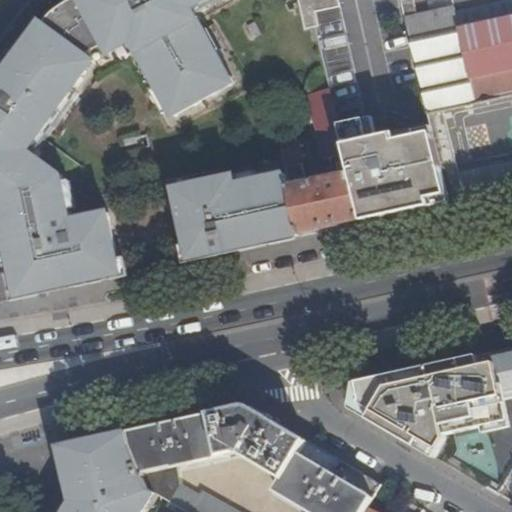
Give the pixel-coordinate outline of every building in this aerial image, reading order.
[(0,85),(0,210),(1,211),(19,300),(122,277),(109,216),(72,224),(62,177),(29,154),(95,63),(132,42),(174,117),(234,84),(192,9),(208,0),(77,0),(79,1),(57,14),(47,28),(45,26),(0,85)] [(299,0),(308,31),(321,28),(318,14),(342,9),(339,0),(299,0)] [(400,0),(401,5),(405,21),(417,18),(412,0),(400,0)] [(454,10),(417,18),(405,21),(406,25),(411,41),(511,18),(511,3),(456,15),(454,10)] [(432,129),(451,206),(465,202),(442,114),(511,98),(511,18),(411,41),(432,129)] [(283,153),(288,176),(301,238),(364,224),(341,127),(332,91),(312,96),(327,161),(333,160),(337,179),(307,185),(300,150),(283,153)] [(366,123),(341,127),(364,224),(451,206),(432,129),(371,144),(366,123)] [(511,165),(467,176),(473,201),(511,192),(511,165)] [(215,256),(256,248),(301,238),(288,176),(238,187),(236,179),(176,192),(191,262),(215,256)] [(511,350),(457,363),(464,395),(485,390),(490,411),(511,406),(511,350)] [(464,395),(457,363),(356,385),(353,408),(440,461),(459,430),(434,415),(435,407),(426,409),(426,403),(439,401),(444,418),(456,416),(451,398),(464,395)] [(286,479),(308,441),(255,410),(250,408),(246,409),(214,416),(223,459),(243,454),(286,479)] [(223,459),(214,416),(130,435),(132,445),(139,460),(152,492),(172,503),(182,486),(179,468),(223,459)] [(459,430),(440,461),(459,472),(483,431),(466,420),(459,430)] [(61,449),(74,509),(72,511),(147,511),(142,509),(152,492),(139,460),(132,445),(130,435),(61,449)] [(368,511),(369,511),(384,486),(308,441),(286,479),(278,492),(311,511),(368,511)] [(238,511),(214,498),(205,494),(202,498),(182,486),(172,503),(187,511),(238,511)] [(152,492),(142,509),(147,511),(150,511),(160,497),(152,492)]
